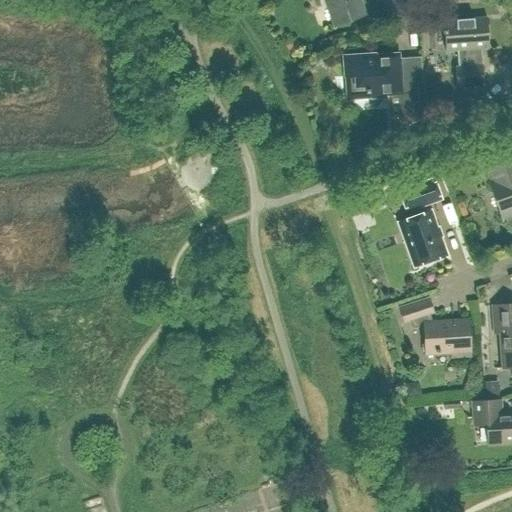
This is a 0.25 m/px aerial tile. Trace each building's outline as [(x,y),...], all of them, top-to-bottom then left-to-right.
[(363,14),(357,0),(325,0),(334,24),(363,14)] [(454,67),(456,87),(483,85),(481,65),(477,65),(476,49),(488,48),(486,18),(442,21),(443,30),(441,30),(441,34),(443,34),(444,51),(456,50),(458,66),(454,67)] [(366,56),(344,57),(345,78),(346,78),(347,97),(369,96),(369,93),(385,92),(385,96),(399,95),(401,122),(418,115),(417,93),(416,93),(415,81),(405,81),(405,78),(399,78),(398,55),(366,57),(366,56)] [(487,182),(500,218),(511,214),(511,147),(482,159),(490,181),(487,182)] [(419,215),(416,207),(440,199),(433,179),(399,191),(409,219),(397,223),(413,267),(446,255),(430,211),(419,215)] [(359,195),(345,200),(351,215),(365,210),(359,195)] [(469,356),(467,319),(432,322),(429,313),(433,312),(428,297),(397,307),(403,322),(409,320),(411,328),(423,327),(425,354),(450,353),(451,357),(469,356)] [(511,303),(491,305),(493,334),(499,333),(502,368),(511,367),(511,303)] [(511,442),(511,412),(500,413),(499,399),(472,401),(473,426),(486,425),(487,444),(511,442)] [(459,408),(458,401),(442,401),(443,409),(459,408)]
